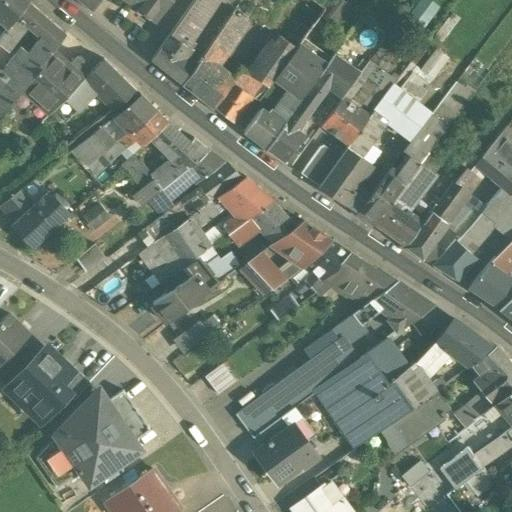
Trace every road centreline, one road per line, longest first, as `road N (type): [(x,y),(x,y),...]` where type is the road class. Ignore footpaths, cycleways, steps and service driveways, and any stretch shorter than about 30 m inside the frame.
road 1 (residential): [(511,347),(241,162),(43,0)]
road 2 (residential): [(256,511),(157,373),(79,308),(0,258)]
